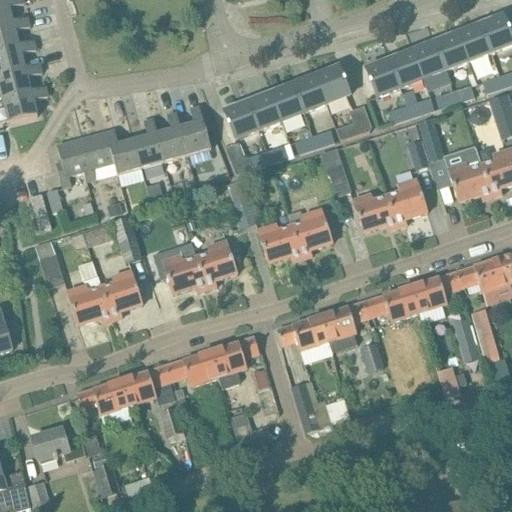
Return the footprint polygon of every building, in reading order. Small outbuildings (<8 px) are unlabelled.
[(0,3),(0,28),(13,25),(9,11),(24,7),(21,0),(13,0),(7,2),(0,3)] [(511,40),(504,20),(481,29),(492,58),(511,50),(511,40)] [(0,53),(19,48),(15,34),(30,30),(27,21),(13,25),(0,28),(0,53)] [(481,29),(458,38),(469,67),(492,58),(481,29)] [(458,38),(435,47),(446,76),(469,67),(458,38)] [(0,53),(0,77),(25,71),(21,57),(36,54),(33,44),(19,48),(0,53)] [(435,47),(412,56),(423,84),(446,76),(435,47)] [(412,56),(389,65),(400,93),(423,84),(412,56)] [(400,93),(389,65),(366,73),(377,102),(400,93)] [(0,77),(0,92),(3,102),(31,95),(27,81),(42,77),(39,68),(25,71),(0,77)] [(340,71),(317,80),(327,107),(350,99),(340,71)] [(511,75),(500,80),(504,92),(511,89),(511,75)] [(317,80),(294,89),(304,116),(327,107),(317,80)] [(504,92),(500,80),(483,85),(487,98),(504,92)] [(294,89),(271,98),(281,125),(304,116),(294,89)] [(472,89),(452,96),(456,107),(475,101),(472,89)] [(31,95),(3,102),(9,127),(37,119),(33,104),(48,100),(45,91),(31,95)] [(407,110),(411,122),(436,114),(431,102),(418,106),(413,93),(402,97),(407,110)] [(456,107),(452,96),(437,100),(441,112),(456,107)] [(271,98),(248,107),(258,134),(281,125),(271,98)] [(511,140),(511,110),(508,98),(489,104),(502,144),(511,140)] [(235,143),(258,134),(248,107),(224,116),(229,128),(235,143)] [(194,127),(180,131),(188,159),(211,153),(199,110),(190,113),(194,127)] [(338,137),(341,144),(370,134),(372,131),(364,110),(350,114),(354,127),(337,132),(338,137)] [(411,122),(407,110),(390,116),(394,128),(411,122)] [(171,134),(157,137),(165,166),(188,159),(180,131),(176,117),(167,119),(171,134)] [(148,140),(134,144),(142,172),(165,166),(157,137),(153,123),(144,126),(148,140)] [(432,123),(419,126),(432,166),(432,167),(445,163),(432,123)] [(311,133),(319,153),(337,147),(336,146),(334,139),(332,134),(326,136),(324,128),(311,133)] [(301,159),(319,153),(311,133),(299,137),(301,144),(296,146),(301,159)] [(106,136),(114,168),(117,179),(142,172),(134,144),(119,148),(115,134),(106,136)] [(106,136),(75,145),(86,184),(95,182),(93,174),(114,168),(106,136)] [(84,176),(75,145),(57,150),(61,166),(56,168),(63,192),(71,190),(68,180),(84,176)] [(236,145),(225,150),(236,179),(254,173),(271,168),(266,155),(252,160),(244,158),(238,145),(236,145)] [(429,167),(421,145),(408,149),(416,175),(430,170),(429,167)] [(285,149),(266,155),(271,168),(272,168),(289,162),(285,149)] [(432,166),(429,167),(430,170),(434,185),(449,180),(452,187),(458,206),(480,199),(482,205),(492,201),(482,169),(475,150),(461,154),(465,166),(448,172),(445,163),(432,167),(432,166)] [(332,188),(337,201),(352,196),(338,152),(321,157),(329,180),(330,180),(332,188)] [(495,165),(482,169),(492,201),(502,198),(500,192),(511,188),(511,153),(493,160),(495,165)] [(242,184),(231,187),(232,191),(230,192),(237,215),(234,215),(240,233),(257,227),(242,184)] [(400,196),(387,200),(397,232),(407,229),(405,223),(428,216),(417,184),(398,190),(400,196)] [(47,196),(53,217),(63,214),(58,194),(47,196)] [(51,233),(42,198),(30,201),(40,236),(51,233)] [(397,232),(387,200),(374,204),(372,198),(353,205),(363,237),(386,230),(387,235),(397,232)] [(165,199),(150,202),(153,212),(168,207),(165,199)] [(120,206),(108,209),(111,220),(123,217),(120,206)] [(179,222),(176,213),(169,215),(172,225),(179,222)] [(304,226),(292,230),(302,263),(312,260),(310,254),(333,247),(322,215),(302,221),(304,226)] [(129,222),(113,227),(126,268),(142,263),(129,222)] [(194,222),(187,224),(190,231),(197,229),(194,222)] [(302,263),(292,230),(277,235),(276,229),(258,235),(268,268),(290,260),(292,266),(302,263)] [(51,245),(35,250),(49,293),(65,287),(51,245)] [(209,257),(196,261),(207,294),(217,291),(215,285),(237,277),(227,246),(207,252),(209,257)] [(192,247),(153,259),(161,284),(168,282),(173,298),(195,291),(197,297),(207,294),(196,261),(192,247)] [(511,258),(502,262),(511,294),(511,258)] [(511,294),(502,262),(457,276),(461,292),(479,287),(483,297),(497,292),(501,305),(511,301),(511,294)] [(113,288),(102,292),(112,324),(122,321),(120,316),(142,308),(132,276),(112,283),(113,288)] [(457,276),(412,291),(420,317),(448,308),(444,298),(461,292),(457,276)] [(112,324),(102,292),(87,297),(86,291),(67,297),(78,329),(100,322),(102,328),(112,324)] [(412,291),(367,305),(372,321),(387,317),(390,326),(420,317),(412,291)] [(322,320),(334,356),(357,349),(354,338),(357,337),(354,327),(372,321),(367,305),(322,320)] [(0,356),(13,353),(6,327),(5,327),(1,312),(0,312),(0,356)] [(473,320),(467,322),(475,347),(476,347),(480,346),(486,366),(500,363),(486,313),(472,317),(473,320)] [(331,346),(322,320),(277,334),(282,350),(297,345),(300,355),(319,350),(331,346)] [(475,347),(467,322),(454,326),(465,366),(479,362),(475,347)] [(254,342),(210,356),(218,381),(219,381),(223,392),(240,387),(242,385),(239,375),(247,372),(244,362),(259,357),(254,342)] [(361,352),(369,377),(386,371),(378,346),(361,352)] [(210,356),(165,370),(171,386),(188,380),(191,390),(218,381),(210,356)] [(158,401),(154,391),(171,386),(165,370),(121,385),(130,410),(158,401)] [(252,375),(258,392),(271,388),(265,371),(252,375)] [(454,372),(439,377),(446,403),(462,398),(461,395),(456,380),(454,372)] [(130,410),(121,385),(77,399),(81,414),(98,409),(101,420),(102,419),(106,430),(132,420),(128,411),(130,410)] [(183,390),(174,393),(177,403),(186,400),(183,390)] [(310,394),(294,399),(305,437),(316,442),(336,436),(333,428),(351,422),(345,403),(327,408),(316,412),(310,394)] [(169,440),(171,447),(186,442),(177,411),(160,417),(167,441),(169,440)] [(273,447),(268,431),(253,436),(246,415),(231,420),(233,425),(231,426),(241,457),(273,447)] [(506,418),(500,420),(505,437),(511,436),(506,418)] [(32,443),(37,462),(39,466),(54,462),(55,464),(59,463),(58,460),(64,458),(67,466),(86,461),(82,446),(67,450),(62,433),(32,443)] [(0,507),(10,502),(13,511),(27,511),(30,511),(22,475),(8,479),(4,466),(0,467),(0,507)] [(118,496),(110,468),(96,472),(105,500),(118,496)] [(28,490),(34,511),(46,511),(49,511),(42,486),(28,490)] [(446,506),(447,511),(472,511),(471,503),(446,506)]
